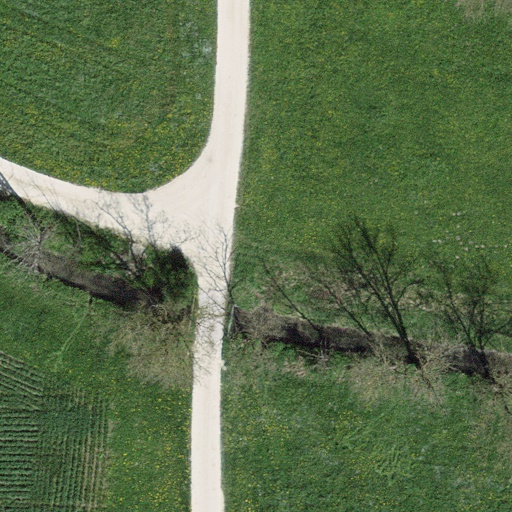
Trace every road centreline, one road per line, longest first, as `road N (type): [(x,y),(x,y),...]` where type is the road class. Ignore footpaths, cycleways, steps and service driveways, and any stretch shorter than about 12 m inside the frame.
road 1 (track): [(220,243),(211,511)]
road 2 (track): [(236,0),(220,243)]
road 3 (track): [(220,243),(65,216),(0,186)]
